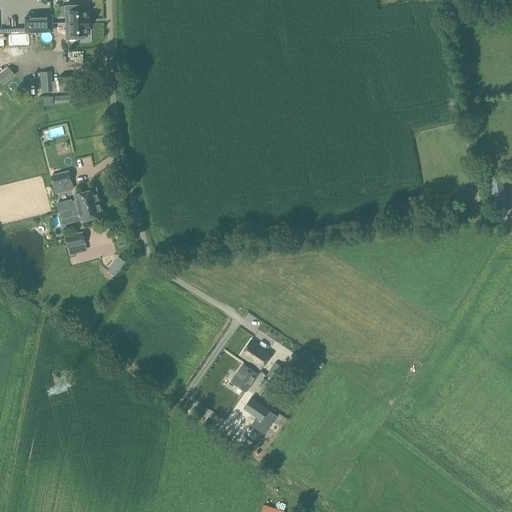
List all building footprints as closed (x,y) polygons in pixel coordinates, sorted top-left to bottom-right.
[(86,26),(89,26),(88,18),(86,18),(86,10),(84,10),(83,1),(68,2),(65,2),(66,5),(67,43),(85,42),(85,34),(87,34),(86,26)] [(27,32),(52,30),(52,16),(27,18),(27,32)] [(53,32),(54,65),(64,64),(63,31),(53,32)] [(16,76),(14,73),(21,67),(17,62),(9,68),(0,74),(0,82),(3,86),(16,76)] [(73,76),(58,77),(59,81),(52,82),(51,71),(40,72),(42,92),(60,91),(60,92),(74,91),(73,76)] [(157,74),(134,75),(135,91),(157,91),(157,74)] [(54,187),(71,183),(68,172),(51,176),(54,187)] [(507,205),(502,176),(484,179),(490,209),(507,205)] [(60,212),(72,209),(99,202),(95,189),(94,189),(92,187),(89,188),(88,191),(74,194),(75,201),(72,202),(71,199),(57,203),(60,212)] [(99,202),(72,209),(74,216),(79,214),(81,221),(83,220),(83,222),(89,220),(89,219),(102,215),(99,202)] [(68,248),(84,244),(82,233),(65,237),(68,248)] [(119,256),(107,270),(115,276),(126,262),(119,256)] [(241,356),(256,366),(261,369),(271,354),(251,340),(241,356)] [(246,391),(261,369),(256,366),(252,371),(244,365),(232,382),(246,391)] [(280,384),(288,372),(280,365),(271,378),(280,384)] [(277,416),(269,410),(269,409),(251,397),(244,408),(257,417),(251,426),(264,435),(277,416)]
